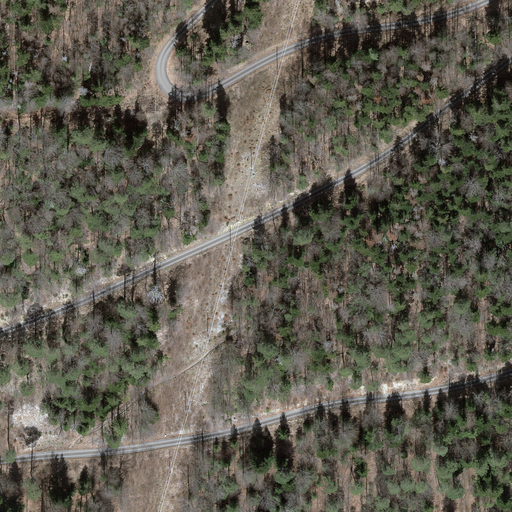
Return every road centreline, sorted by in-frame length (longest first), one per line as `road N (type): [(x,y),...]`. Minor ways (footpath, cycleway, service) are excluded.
road 1 (unclassified): [(0,335),(307,198),(385,154),(511,59)]
road 2 (unclassified): [(511,372),(200,439),(0,462)]
road 3 (unclassified): [(489,0),(316,39),(188,97),(164,85),(162,60),(213,0)]
road 4 (track): [(0,111),(93,110),(164,85)]
